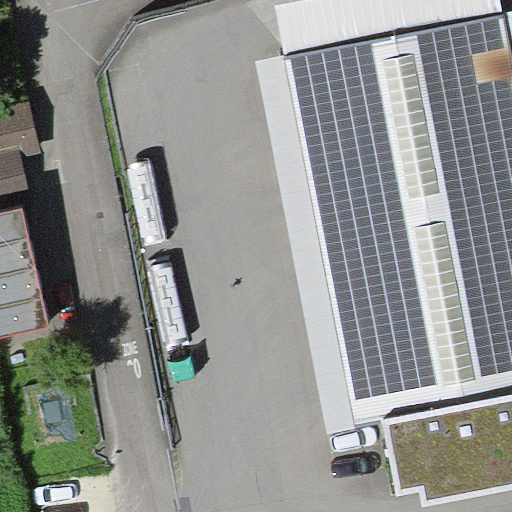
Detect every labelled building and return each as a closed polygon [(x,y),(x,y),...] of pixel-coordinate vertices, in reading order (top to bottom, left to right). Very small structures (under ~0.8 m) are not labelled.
[(503,11),(500,0),(301,0),(275,5),(285,54),(503,11)] [(511,9),(503,11),(511,61),(511,9)] [(511,61),(503,11),(285,54),(358,426),(381,419),(396,496),(420,491),(423,505),(511,488),(511,61)] [(285,54),(256,60),(328,431),(358,426),(285,54)] [(38,152),(27,102),(0,108),(0,337),(49,327),(22,205),(35,203),(24,155),(38,152)]
